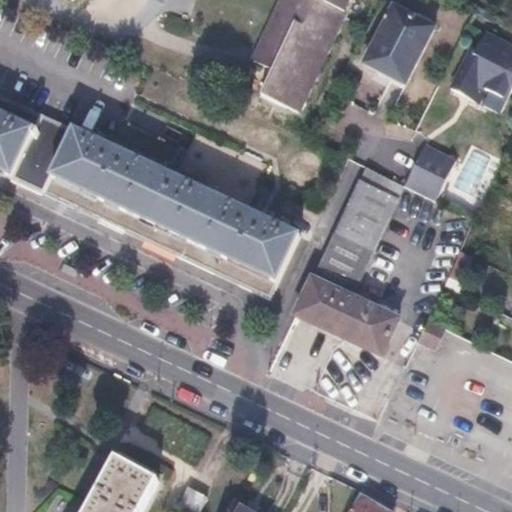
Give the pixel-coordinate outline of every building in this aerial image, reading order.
[(350,0),(282,0),(260,47),(279,55),(272,70),(261,93),(298,110),(350,0)] [(433,27),(393,7),(365,63),(380,71),(383,63),(408,76),(433,27)] [(476,49),(472,46),(451,85),(478,100),(485,86),(507,98),(511,88),(511,45),(486,32),(476,49)] [(279,55),(260,47),(253,61),(272,70),(279,55)] [(383,63),(380,71),(404,84),(408,76),(383,63)] [(0,97),(0,175),(14,182),(39,194),(65,206),(90,218),(115,230),(141,242),(166,254),(192,267),(217,279),(243,291),(268,303),(299,238),(243,211),(266,163),(197,131),(173,179),(0,97)] [(511,137),(503,155),(511,159),(511,137)] [(457,160),(425,144),(404,187),(435,203),(457,160)] [(365,168),(346,211),(352,214),(375,224),(363,249),(372,253),(404,187),(365,168)] [(346,211),(334,236),(363,249),(375,224),(352,214),(346,211)] [(471,224),(455,217),(437,254),(453,263),(458,251),(471,224)] [(363,249),(334,236),(313,280),(351,299),(372,253),(363,249)] [(79,274),(65,268),(63,272),(61,275),(76,282),(79,274)] [(313,280),(295,318),(381,358),(398,322),(351,299),(313,280)] [(440,332),(424,324),(414,346),(430,354),(440,332)] [(143,432),(160,441),(156,448),(190,466),(205,440),(192,434),(153,412),(149,410),(138,432),(141,434),(143,432)] [(117,454),(86,511),(85,511),(140,511),(159,477),(117,454)] [(196,511),(203,500),(185,490),(177,506),(187,511),(196,511)] [(388,511),(359,496),(349,511),(388,511)]
